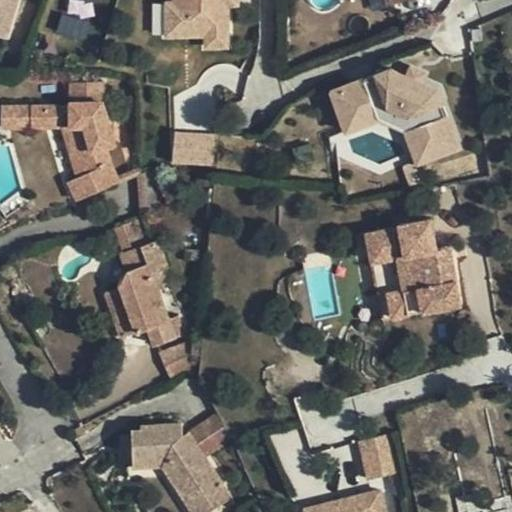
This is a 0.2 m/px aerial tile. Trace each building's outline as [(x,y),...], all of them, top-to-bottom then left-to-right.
[(0,0),(0,39),(9,42),(20,0),(0,0)] [(170,0),(170,6),(186,6),(187,37),(203,37),(203,48),(224,48),(224,7),(223,0),(170,0)] [(378,0),(381,9),(407,0),(378,0)] [(186,6),(170,6),(162,6),(163,37),(187,37),(186,6)] [(77,36),(81,19),(62,15),(58,32),(77,36)] [(351,92),(363,124),(395,113),(412,117),(429,164),(462,151),(440,92),(394,75),(351,92)] [(363,124),(351,92),(335,98),(349,137),(380,126),(410,134),(422,166),(429,164),(412,117),(395,113),(363,124)] [(76,197),(117,178),(116,175),(105,149),(115,146),(102,99),(70,100),(69,104),(45,104),(45,125),(62,124),(78,176),(68,179),(76,197)] [(2,126),(45,125),(45,104),(2,104),(2,126)] [(220,137),(180,136),(179,165),(219,167),(220,137)] [(142,172),(138,166),(116,175),(117,178),(120,182),(137,175),(142,172)] [(140,213),(172,203),(161,167),(142,172),(137,175),(140,213)] [(154,242),(145,217),(115,227),(125,251),(122,252),(127,270),(117,289),(106,293),(121,336),(138,330),(135,323),(147,320),(149,326),(157,344),(180,335),(180,315),(169,318),(156,283),(169,277),(165,269),(169,267),(158,240),(154,242)] [(460,305),(453,261),(445,262),(443,248),(436,249),(431,219),(399,225),(400,228),(377,232),(382,260),(398,257),(408,315),(460,305)] [(408,315),(398,257),(382,260),(377,232),(367,234),(382,319),(408,315)] [(453,261),(450,247),(443,248),(445,262),(453,261)] [(147,320),(135,323),(138,330),(149,326),(147,320)] [(189,343),(159,353),(169,379),(189,369),(189,343)] [(230,437),(229,435),(217,410),(189,430),(194,438),(206,457),(231,440),(230,437)] [(187,441),(182,434),(181,422),(141,424),(141,428),(132,429),(133,465),(166,464),(187,497),(204,487),(208,494),(224,484),(206,457),(194,438),(187,441)] [(194,438),(189,430),(182,434),(187,441),(194,438)] [(295,430),(276,435),(287,484),(307,479),(295,430)] [(388,430),(359,437),(367,476),(397,470),(388,430)] [(200,511),(230,493),(224,484),(208,494),(204,487),(187,497),(197,511),(200,511)] [(383,511),(378,488),(303,504),(304,511),(383,511)]
